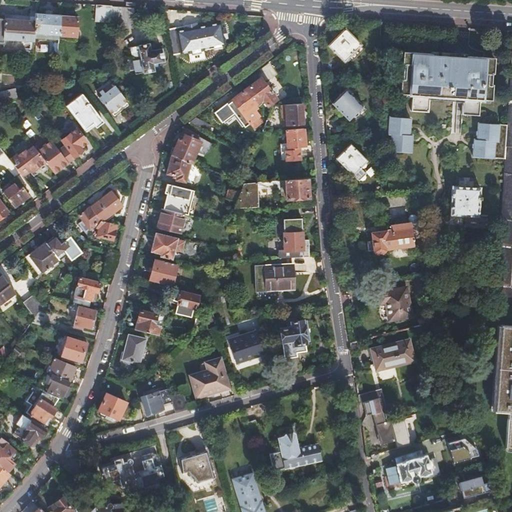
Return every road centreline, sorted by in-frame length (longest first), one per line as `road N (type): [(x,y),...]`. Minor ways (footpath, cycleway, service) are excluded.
road 1 (residential): [(348,367),(326,234),(311,34)]
road 2 (unclassified): [(143,140),(149,162),(97,364),(59,447)]
road 3 (residential): [(348,367),(79,450),(59,447)]
road 4 (secondary): [(511,17),(305,3)]
road 5 (residential): [(143,140),(0,249)]
road 6 (residential): [(282,28),(143,140)]
road 7 (residential): [(370,511),(348,367)]
